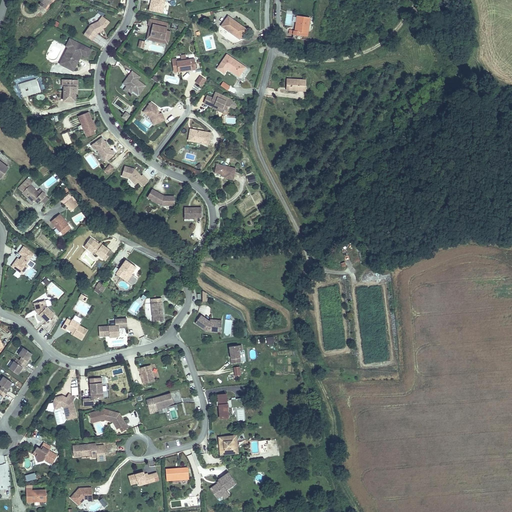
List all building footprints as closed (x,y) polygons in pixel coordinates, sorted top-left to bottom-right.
[(52,0),(38,0),(37,2),(42,6),(46,9),(52,0)] [(150,0),(149,11),(163,13),(164,0),(150,0)] [(49,11),(46,9),(42,6),(40,8),(47,14),(49,11)] [(299,29),(299,34),(307,34),(309,34),(310,17),(301,16),(300,29),(299,29)] [(227,19),(220,29),(238,42),(245,33),(227,19)] [(98,21),(91,25),(85,36),(94,40),(98,32),(97,32),(98,30),(102,28),(98,21)] [(166,33),(168,26),(149,21),(148,27),(149,28),(152,28),(149,38),(164,42),(166,33)] [(149,38),(152,28),(149,28),(146,42),(167,46),(170,34),(166,33),(164,42),(149,38)] [(91,50),(70,39),(66,46),(68,47),(59,64),(73,71),(78,62),(76,61),(77,58),(79,59),(82,55),(87,58),(87,57),(91,50)] [(223,76),(226,72),(237,80),(244,70),(226,58),(217,72),(223,76)] [(196,72),(195,61),(177,63),(177,60),(172,61),(173,69),(177,68),(178,74),(196,72)] [(132,73),(127,79),(128,80),(127,81),(125,82),(122,85),(126,88),(125,89),(131,94),(132,92),(138,97),(145,88),(137,82),(140,79),(132,73)] [(78,86),(79,79),(67,77),(66,84),(65,84),(63,99),(74,100),(76,85),(78,86)] [(201,78),(196,84),(202,89),(206,83),(201,78)] [(289,83),(289,93),(300,92),(300,94),(307,94),(306,81),(289,83)] [(208,98),(205,105),(209,106),(210,105),(216,107),(215,109),(215,110),(219,112),(219,110),(223,112),(225,110),(229,111),(230,109),(235,111),(236,107),(232,105),(230,104),(231,102),(227,100),(228,99),(217,94),(214,101),(208,98)] [(153,127),(164,122),(161,114),(159,115),(157,116),(156,112),(157,111),(157,110),(150,104),(143,114),(150,119),(153,127)] [(87,121),(84,112),(74,117),(81,134),(89,130),(91,129),(88,123),(87,123),(86,121),(87,121)] [(127,123),(131,117),(127,114),(123,120),(127,123)] [(208,146),(210,135),(189,131),(187,142),(208,146)] [(105,141),(102,137),(92,144),(94,148),(96,148),(98,151),(98,152),(99,153),(102,156),(104,155),(107,159),(113,155),(113,153),(111,150),(109,149),(107,147),(109,146),(106,143),(107,141),(105,141)] [(108,172),(113,167),(109,164),(104,169),(108,172)] [(236,170),(217,165),(215,174),(222,176),(225,176),(225,179),(233,181),(236,170)] [(141,176),(134,169),(133,169),(132,169),(132,168),(125,166),(121,175),(129,178),(133,183),(136,180),(138,182),(139,183),(145,178),(142,174),(141,176)] [(42,198),(46,195),(42,189),(40,191),(38,189),(32,179),(34,178),(30,172),(19,180),(31,198),(34,196),(37,201),(42,198)] [(164,198),(165,197),(153,189),(148,197),(162,205),(175,205),(175,196),(167,196),(165,199),(164,198)] [(67,192),(61,195),(67,207),(74,204),(67,192)] [(200,221),(202,212),(185,208),(183,217),(192,219),(200,221)] [(58,212),(51,218),(62,229),(69,222),(58,212)] [(92,252),(93,251),(103,258),(109,249),(99,242),(98,243),(96,242),(90,238),(85,244),(90,248),(88,250),(92,252)] [(27,249),(22,255),(26,258),(25,260),(25,259),(23,262),(19,268),(27,274),(31,268),(29,267),(37,256),(27,249)] [(123,257),(113,271),(122,278),(127,271),(128,272),(133,265),(123,257)] [(25,276),(27,274),(19,268),(23,262),(22,261),(16,269),(25,276)] [(46,285),(50,281),(46,277),(42,281),(46,285)] [(146,299),(148,322),(158,321),(156,298),(146,299)] [(36,310),(37,310),(39,312),(38,313),(47,322),(55,314),(47,306),(45,300),(34,303),(36,310)] [(135,302),(130,310),(134,313),(140,305),(135,302)] [(191,323),(202,330),(212,329),(212,319),(205,320),(195,315),(191,323)] [(74,334),(83,340),(89,330),(80,325),(81,323),(73,319),(72,320),(68,318),(63,327),(67,330),(68,328),(73,331),(75,332),(74,334)] [(128,330),(127,322),(116,322),(116,328),(99,329),(100,339),(110,338),(110,340),(118,340),(120,338),(120,331),(128,330)] [(30,357),(32,355),(24,349),(19,356),(22,358),(18,365),(14,362),(9,369),(18,375),(20,372),(21,370),(22,371),(30,360),(29,360),(30,357)] [(236,349),(224,350),(226,367),(235,366),(234,354),(237,354),(236,349)] [(143,384),(154,381),(150,365),(139,368),(139,372),(140,372),(143,384)] [(94,398),(103,398),(102,377),(90,378),(91,387),(92,387),(92,389),(91,389),(92,398),(94,398)] [(10,386),(12,384),(4,378),(0,383),(0,385),(2,387),(0,390),(0,401),(2,399),(3,400),(10,389),(9,389),(10,386)] [(40,416),(48,394),(42,392),(33,414),(31,420),(26,418),(25,419),(32,422),(35,414),(40,416)] [(55,402),(61,406),(62,405),(65,408),(68,419),(77,417),(73,401),(75,397),(69,393),(67,397),(64,395),(64,396),(63,396),(61,396),(61,395),(56,397),(55,400),(55,402)] [(173,404),(171,394),(152,399),(154,409),(165,406),(173,404)] [(228,398),(228,396),(218,397),(219,403),(216,403),(217,407),(219,407),(220,420),(228,419),(228,417),(229,417),(229,415),(227,415),(227,409),(228,409),(228,406),(227,406),(226,398),(228,398)] [(244,405),(231,406),(232,414),(244,413),(244,405)] [(120,416),(119,414),(104,409),(90,413),(92,421),(104,418),(104,419),(112,422),(116,429),(119,428),(121,431),(128,427),(126,424),(125,424),(121,418),(120,418),(119,417),(120,416)] [(220,451),(220,456),(225,455),(225,454),(231,453),(232,455),(237,454),(236,449),(233,449),(232,443),(235,443),(234,438),(218,440),(219,445),(221,445),(222,451),(220,451)] [(266,452),(267,444),(270,444),(270,442),(260,441),(259,452),(266,452)] [(39,449),(36,447),(33,451),(37,453),(35,456),(36,462),(41,461),(42,459),(50,464),(56,456),(48,451),(50,447),(43,443),(41,447),(42,447),(40,450),(39,449)] [(91,448),(90,445),(72,447),(73,458),(91,456),(91,458),(97,458),(97,456),(105,455),(104,446),(95,447),(95,448),(91,448)] [(165,482),(187,481),(187,470),(164,470),(165,482)] [(26,481),(36,478),(34,472),(24,475),(26,481)] [(143,475),(142,472),(127,476),(129,485),(135,483),(135,482),(144,479),(145,484),(154,482),(152,474),(147,476),(143,477),(143,475)] [(209,492),(216,502),(221,499),(226,496),(225,494),(235,488),(228,477),(218,484),(219,486),(217,487),(209,492)] [(78,489),(69,498),(77,506),(83,500),(86,500),(86,498),(91,498),(90,489),(81,489),(81,491),(80,491),(78,489)] [(32,490),(27,490),(27,501),(46,501),(45,490),(32,490)] [(103,498),(99,501),(103,507),(108,504),(103,498)]
